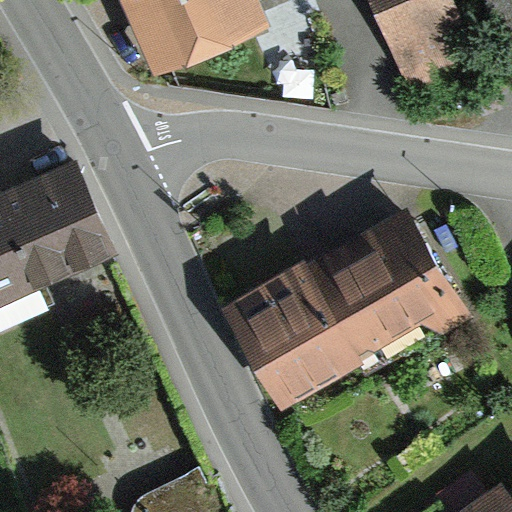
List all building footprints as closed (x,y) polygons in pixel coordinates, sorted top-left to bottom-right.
[(126,0),(155,68),(265,22),(255,0),(126,0)] [(455,0),(370,0),(406,83),(478,56),(455,0)] [(511,0),(490,0),(511,50),(511,0)] [(0,304),(117,254),(78,164),(0,197),(0,304)] [(223,308),(282,408),(423,322),(428,332),(467,309),(409,205),(223,308)] [(511,511),(511,498),(510,500),(498,485),(462,511),(511,511)]
